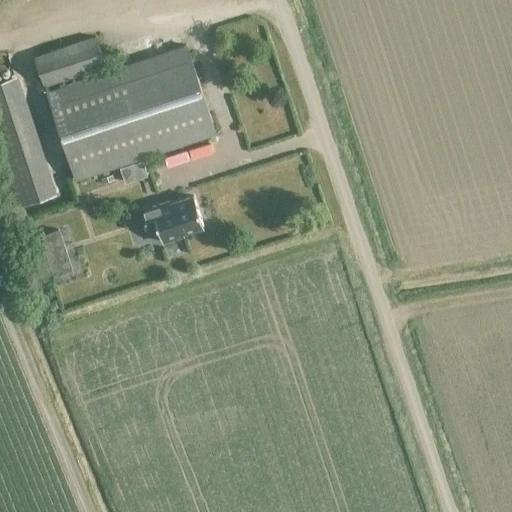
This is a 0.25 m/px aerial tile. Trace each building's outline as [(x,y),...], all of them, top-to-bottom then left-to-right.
[(245,0),(223,0),(212,4),(218,19),(248,8),(245,0)] [(95,34),(33,55),(43,86),(105,65),(95,34)] [(46,90),(77,180),(215,133),(184,42),(163,49),(158,35),(116,49),(121,65),(46,90)] [(0,79),(0,168),(13,207),(51,194),(12,75),(0,79)] [(140,209),(147,230),(156,227),(161,241),(183,234),(182,231),(202,225),(192,195),(159,206),(158,203),(140,209)] [(65,250),(58,228),(39,234),(46,256),(65,250)]
